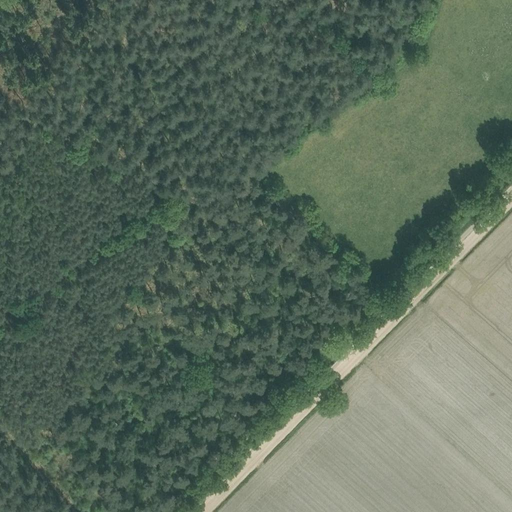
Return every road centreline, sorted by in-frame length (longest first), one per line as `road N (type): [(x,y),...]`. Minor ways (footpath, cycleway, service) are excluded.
road 1 (track): [(200,511),(511,198)]
road 2 (track): [(0,97),(212,207)]
